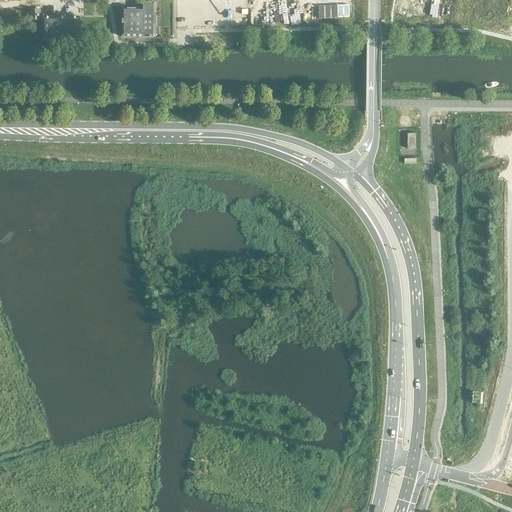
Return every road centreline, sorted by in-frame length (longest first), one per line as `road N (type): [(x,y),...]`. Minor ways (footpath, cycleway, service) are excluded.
road 1 (tertiary): [(347,169),(295,141),(229,128),(0,123)]
road 2 (tertiary): [(0,137),(244,142),(341,185)]
road 3 (tertiary): [(414,467),(421,376),(414,273),(403,239),(359,174)]
road 4 (tertiary): [(341,185),(367,213),(396,293),(386,461)]
road 5 (tertiary): [(371,145),(375,0)]
